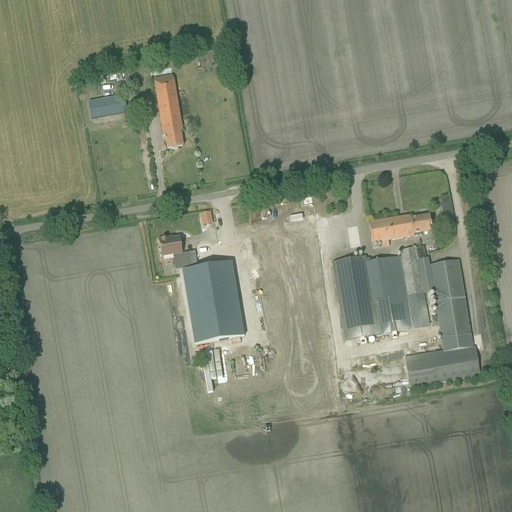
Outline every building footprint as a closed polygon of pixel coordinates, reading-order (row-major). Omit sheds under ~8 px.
[(164,135),(167,150),(182,147),(180,132),(181,132),(172,78),(153,81),(163,135),(164,135)] [(91,120),(118,115),(115,99),(88,104),(91,120)] [(440,202),(443,218),(452,217),(449,200),(440,202)] [(210,213),(200,215),(202,226),(212,225),(210,213)] [(431,233),(428,217),(410,220),(410,218),(368,225),(371,245),(380,243),(381,249),(389,248),(388,242),(421,237),(421,234),(431,233)] [(196,268),(194,256),(181,259),(180,255),(181,255),(178,240),(168,241),(168,240),(158,241),(160,251),(161,258),(173,256),(175,271),(188,269),(196,268)] [(369,260),(366,260),(365,258),(332,264),(345,343),(358,341),(360,347),(367,346),(366,339),(438,327),(443,352),(406,358),(412,389),(477,378),(458,263),(429,268),(428,260),(425,260),(423,248),(400,252),(401,258),(369,263),(369,260)] [(200,343),(249,334),(237,261),(196,268),(188,269),(200,343)] [(235,363),(289,357),(286,331),(232,337),(235,363)]
